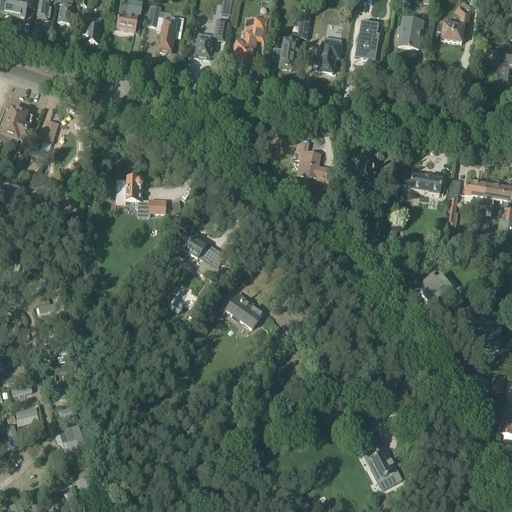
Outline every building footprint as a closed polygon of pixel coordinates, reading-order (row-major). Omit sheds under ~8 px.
[(1,0),(0,8),(0,17),(11,19),(14,0),(1,0)] [(14,0),(11,19),(24,21),(27,2),(33,3),(33,0),(14,0)] [(41,0),(40,7),(39,6),(37,22),(49,24),(51,6),(56,7),(57,0),(41,0)] [(61,8),(58,24),(58,26),(70,27),(73,12),(71,11),(72,3),(72,0),(57,0),(56,7),(61,8)] [(79,0),(79,9),(87,10),(88,0),(79,0)] [(355,0),(353,14),(364,16),(366,0),(355,0)] [(434,0),(422,0),(422,7),(433,8),(434,0)] [(234,2),(231,16),(238,18),(241,3),(234,2)] [(119,5),(115,32),(135,35),(137,21),(137,19),(139,19),(141,6),(126,4),(126,6),(119,5)] [(458,30),(446,28),(441,27),(439,43),(460,47),(461,42),(464,43),(468,16),(467,16),(458,9),(454,16),(459,20),(458,30)] [(170,22),(159,20),(160,11),(150,10),(147,29),(157,31),(156,36),(161,37),(158,54),(171,56),(173,46),(175,36),(180,37),(183,22),(171,20),(170,22)] [(229,29),(236,30),(238,18),(231,16),(229,29)] [(306,43),(309,24),(310,21),(301,19),(297,41),(306,43)] [(82,36),(86,37),(85,47),(98,48),(101,22),(84,20),(82,36)] [(263,45),(266,24),(266,23),(256,21),(253,23),(251,36),(245,35),(243,45),(235,44),(232,63),(238,65),(237,67),(239,69),(243,70),(245,69),(246,66),(251,67),(255,44),(263,45)] [(420,33),(422,24),(401,21),(400,30),(398,30),(396,38),(399,38),(397,49),(417,52),(419,41),(417,41),(419,33),(420,33)] [(354,62),(374,66),(377,49),(376,49),(374,49),(376,39),(377,31),(376,31),(359,28),(358,39),(354,62)] [(212,58),(215,39),(198,36),(194,60),(209,62),(209,57),(212,58)] [(296,58),(298,48),(296,48),(296,46),(284,44),(282,53),(273,52),(271,65),(280,67),(279,71),(291,73),(294,58),(296,58)] [(338,64),(341,50),(322,47),(320,62),(314,61),(312,68),(318,69),(318,74),(331,76),(334,63),(338,64)] [(494,84),(506,86),(509,72),(511,72),(511,57),(505,56),(504,60),(497,59),(498,54),(487,52),(484,68),(496,70),(494,84)] [(0,146),(15,152),(14,154),(19,156),(20,153),(23,145),(25,140),(28,130),(32,119),(26,117),(23,116),(22,114),(16,112),(14,113),(11,112),(8,111),(7,114),(4,112),(0,123),(0,146)] [(36,167),(42,168),(43,164),(38,163),(44,143),(52,146),(57,129),(48,126),(36,167)] [(332,192),(334,182),(326,180),(327,172),(318,170),(320,158),(306,156),(308,147),(297,146),(295,154),(299,155),(298,163),(299,163),(297,178),(317,182),(316,187),(324,188),(323,191),(332,192)] [(372,193),(373,188),(375,175),(373,174),(373,172),(372,172),(372,168),(359,166),(356,186),(358,186),(357,191),(365,193),(365,192),(372,193)] [(402,180),(400,191),(408,192),(408,194),(427,197),(439,199),(439,197),(442,198),(444,190),(440,189),(441,183),(431,182),(431,181),(424,180),(410,178),(410,181),(402,180)] [(149,204),(140,204),(141,187),(138,184),(115,183),(114,204),(135,205),(135,211),(138,213),(148,214),(148,217),(165,217),(166,204),(149,203),(149,204)] [(466,183),(464,198),(472,200),(471,207),(482,209),(483,201),(485,186),(466,183)] [(482,209),(492,211),(492,210),(493,203),(500,204),(501,204),(501,210),(506,211),(507,205),(510,206),(511,198),(511,192),(511,189),(485,186),(483,201),(482,209)] [(456,203),(458,191),(452,190),(451,202),(450,202),(448,214),(447,214),(445,227),(455,228),(458,215),(455,215),(456,203)] [(94,226),(95,210),(84,209),(82,224),(94,226)] [(499,221),(497,235),(509,237),(511,225),(511,224),(511,211),(506,211),(504,222),(502,222),(499,221)] [(395,244),(397,230),(388,229),(384,250),(391,252),(393,244),(395,244)] [(212,256),(203,251),(204,249),(185,238),(178,251),(179,251),(176,256),(177,260),(181,262),(185,261),(188,257),(197,262),(197,261),(202,264),(196,274),(213,284),(220,273),(217,271),(224,258),(214,252),(212,256)] [(381,248),(364,246),(363,255),(380,258),(381,248)] [(219,282),(228,283),(230,271),(221,270),(219,282)] [(432,275),(419,285),(424,291),(426,294),(421,299),(429,309),(438,302),(436,300),(441,295),(443,298),(451,291),(440,278),(436,281),(432,275)] [(254,307),(238,296),(236,299),(226,311),(225,313),(215,306),(209,314),(220,322),(225,315),(232,320),(230,322),(237,327),(238,325),(251,334),(263,318),(254,311),(252,310),(254,307)] [(454,315),(464,309),(460,303),(451,309),(454,315)] [(192,310),(187,319),(193,323),(198,314),(192,310)] [(502,347),(503,340),(499,340),(500,331),(468,327),(467,335),(475,336),(474,345),(481,346),(480,351),(498,352),(498,347),(502,347)] [(299,345),(274,366),(294,389),(306,379),(317,392),(327,383),(324,379),(329,374),(323,367),(326,365),(319,356),(316,359),(311,353),(308,356),(299,345)] [(9,363),(0,362),(0,374),(8,375),(9,363)] [(490,396),(504,398),(505,380),(505,378),(493,376),(493,378),(492,378),(490,396)] [(511,412),(500,411),(499,421),(498,435),(504,436),(511,437),(511,412)] [(384,454),(383,451),(384,450),(380,444),(367,450),(373,460),(370,462),(374,468),(372,469),(379,482),(377,483),(381,490),(382,493),(393,487),(401,483),(396,474),(395,474),(385,454),(384,454)]
